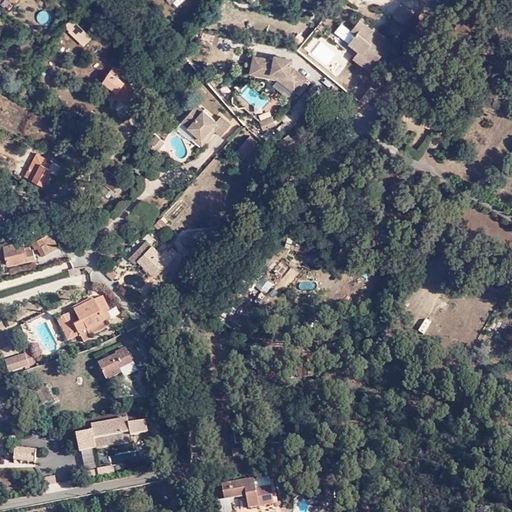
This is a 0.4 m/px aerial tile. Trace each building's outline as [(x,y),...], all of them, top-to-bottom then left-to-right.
[(404,26),(415,13),(403,4),(393,16),(404,26)] [(73,17),(64,26),(84,46),(93,37),(73,17)] [(371,67),(390,38),(379,29),(377,32),(358,20),(352,29),(357,33),(350,43),(360,50),(355,57),(371,67)] [(344,49),(348,42),(344,39),(339,46),(344,49)] [(253,72),(275,76),(278,72),(257,69),(259,55),(255,55),(253,72)] [(278,72),(291,57),(277,55),(276,58),(259,55),(257,69),(278,72)] [(293,57),(291,57),(278,72),(278,77),(296,93),(308,79),(296,68),(292,68),(293,57)] [(128,104),(138,90),(127,81),(128,78),(121,72),(123,70),(116,65),(105,81),(114,87),(110,93),(116,98),(118,96),(128,104)] [(433,122),(434,110),(432,110),(434,102),(406,97),(403,115),(411,117),(412,110),(423,112),(422,120),(433,122)] [(497,103),(488,109),(500,117),(504,114),(497,103)] [(203,148),(213,137),(209,134),(213,130),(217,132),(224,138),(232,128),(222,120),(218,125),(199,108),(184,124),(198,137),(195,141),(203,148)] [(500,117),(488,109),(466,123),(473,134),(500,117)] [(275,125),(272,117),(260,121),(263,129),(275,125)] [(157,154),(166,145),(158,139),(150,147),(157,154)] [(296,147),(292,139),(280,147),(285,155),(296,147)] [(260,147),(254,141),(239,156),(247,164),(252,159),(261,167),(268,160),(258,149),(260,147)] [(36,151),(32,158),(43,164),(45,160),(47,157),(36,151)] [(43,164),(32,158),(24,176),(41,185),(47,172),(54,175),(58,166),(51,163),(49,167),(43,164)] [(139,168),(142,164),(135,158),(131,163),(139,168)] [(121,190),(126,182),(109,169),(102,179),(115,189),(117,187),(121,190)] [(157,221),(164,228),(165,226),(158,219),(157,221)] [(151,227),(159,234),(164,228),(157,221),(151,227)] [(43,255),(57,247),(51,234),(33,243),(36,249),(39,248),(43,255)] [(301,250),(302,242),(292,240),(291,249),(301,250)] [(4,246),(8,264),(34,258),(33,249),(26,250),(24,241),(4,246)] [(161,256),(145,242),(128,260),(134,265),(137,262),(151,275),(157,268),(161,272),(177,255),(171,249),(166,254),(164,252),(161,256)] [(108,270),(103,274),(111,282),(115,277),(108,270)] [(267,295),(274,283),(261,275),(254,286),(267,295)] [(103,312),(108,310),(110,310),(104,297),(98,300),(103,312)] [(78,324),(83,334),(86,340),(95,336),(94,335),(109,327),(108,323),(113,321),(108,310),(103,312),(98,300),(78,309),(83,322),(78,324)] [(70,340),(83,334),(78,324),(72,312),(60,317),(70,340)] [(129,331),(141,325),(138,322),(127,326),(129,331)] [(122,370),(135,364),(127,348),(117,353),(118,356),(101,364),(109,380),(123,373),(122,370)] [(12,371),(39,362),(34,349),(27,351),(28,354),(8,360),(12,371)] [(314,353),(294,354),(294,365),(303,365),(304,378),(315,378),(314,353)] [(139,371),(135,364),(122,370),(123,373),(126,378),(139,371)] [(52,385),(44,389),(53,405),(60,401),(52,385)] [(155,398),(163,396),(159,386),(152,390),(155,398)] [(53,405),(44,389),(37,393),(47,409),(53,405)] [(131,431),(132,434),(148,431),(146,419),(129,422),(128,417),(93,424),(94,431),(95,438),(131,431)] [(95,438),(94,431),(78,434),(81,450),(97,447),(95,438)] [(36,464),(37,453),(15,450),(14,462),(36,464)] [(251,508),(263,506),(259,490),(258,490),(256,481),(224,485),(226,499),(249,495),(251,508)] [(259,490),(263,506),(276,504),(273,487),(259,490)] [(337,492),(328,492),(327,508),(336,508),(337,492)]
